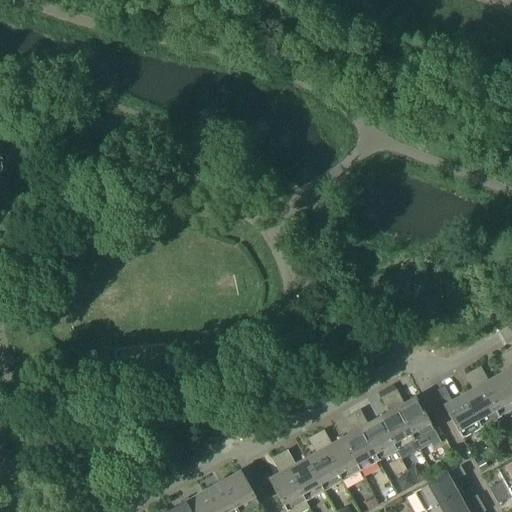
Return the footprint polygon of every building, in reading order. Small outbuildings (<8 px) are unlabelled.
[(509,369),(498,374),(511,398),(511,356),(509,350),(501,355),(509,369)] [(480,366),(472,371),(498,418),(511,410),(511,398),(498,374),(488,380),(480,366)] [(472,389),(462,395),(480,428),(498,418),(472,371),(465,375),(472,389)] [(480,428),(462,395),(452,401),(444,386),(435,391),(461,438),(480,428)] [(396,389),(388,394),(414,440),(418,447),(430,440),(432,445),(440,441),(415,397),(404,404),(396,389)] [(389,412),(378,418),(396,450),(414,440),(388,394),(381,398),(389,412)] [(360,410),(352,414),(378,461),(396,450),(378,418),(368,424),(360,410)] [(352,432),(342,438),(360,471),(378,461),(352,414),(344,418),(352,432)] [(323,430),(316,434),(342,481),(360,471),(342,438),(331,444),(323,430)] [(316,452),(305,458),(323,491),(342,481),(316,434),(308,438),(316,452)] [(287,450),(279,454),(305,501),(323,491),(305,458),(295,464),(287,450)] [(305,501),(279,454),(272,459),(279,473),(268,479),(286,511),(302,511),(309,508),(305,501)] [(484,459),(476,463),(480,471),(488,467),(484,459)] [(489,488),(493,496),(511,485),(511,460),(497,469),(503,480),(489,488)] [(414,492),(424,511),(457,492),(451,482),(465,474),(460,466),(414,492)] [(416,484),(423,480),(415,467),(408,471),(416,484)] [(240,471),(221,481),(238,511),(242,511),(258,503),(240,471)] [(400,478),(399,483),(403,490),(414,484),(408,473),(400,478)] [(238,511),(221,481),(203,491),(214,511),(238,511)] [(511,496),(511,485),(493,496),(498,504),(511,496)] [(214,511),(203,491),(185,501),(190,511),(214,511)] [(424,511),(464,511),(481,503),(477,495),(463,503),(457,492),(424,511)] [(374,498),(367,501),(370,508),(378,505),(374,498)] [(190,511),(185,501),(166,511),(190,511)] [(464,511),(482,511),(485,511),(481,503),(464,511)]
